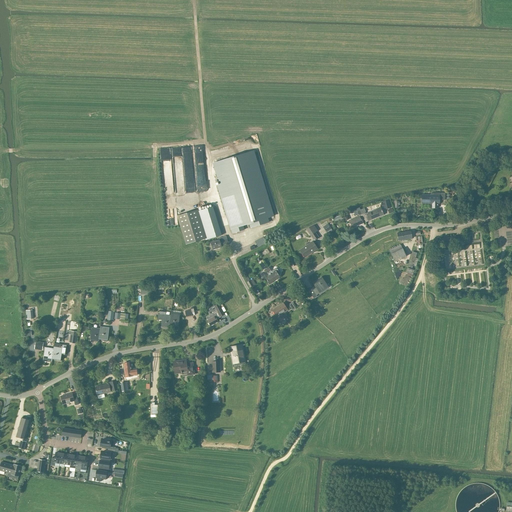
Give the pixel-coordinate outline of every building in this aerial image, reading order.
[(253,151),(214,163),(220,185),(218,185),(231,230),(232,233),(234,233),(244,230),(243,225),(249,223),(250,228),(269,222),(268,218),(273,216),(253,151)] [(430,193),(430,195),(422,194),(422,204),(432,204),(432,208),(438,208),(438,204),(439,204),(439,200),(445,200),(445,193),(435,193),(430,193)] [(391,208),(388,200),(382,201),(383,203),(381,204),(382,207),(384,206),(385,210),(391,208)] [(207,238),(205,239),(205,240),(222,235),(213,206),(198,211),(207,238)] [(364,208),(361,210),(365,220),(366,222),(368,221),(368,220),(375,217),(375,218),(383,215),(382,212),(382,210),(381,211),(380,208),(365,214),(365,212),(364,208)] [(198,211),(198,210),(177,216),(180,225),(186,245),(195,242),(205,239),(207,238),(198,211)] [(365,220),(361,210),(357,211),(358,215),(359,214),(360,216),(349,220),(351,227),(363,222),(362,221),(365,220)] [(328,224),(323,227),(326,232),(331,228),(328,224)] [(306,229),(310,235),(314,241),(319,237),(315,232),(318,231),(314,226),(306,229)] [(398,240),(412,238),(411,231),(397,233),(398,240)] [(219,240),(211,242),(213,250),(221,247),(221,246),(229,244),(227,239),(226,236),(219,238),(219,240)] [(448,246),(448,244),(456,242),(460,242),(459,236),(456,237),(456,236),(447,237),(447,238),(442,238),(443,244),(443,246),(448,246)] [(318,249),(312,241),(299,250),(305,258),(318,249)] [(395,262),(406,256),(401,244),(398,246),(389,250),(395,262)] [(417,253),(412,251),(408,266),(412,268),(413,266),(416,267),(418,259),(416,258),(417,253)] [(412,268),(408,266),(407,268),(405,273),(406,274),(403,279),(402,278),(400,283),(407,287),(411,279),(415,270),(412,268)] [(271,274),(275,280),(276,280),(280,277),(279,275),(280,274),(280,272),(277,268),(276,268),(273,270),(272,272),(273,273),(271,274)] [(274,281),(275,280),(271,274),(265,278),(269,284),(274,281)] [(316,287),(309,291),(314,298),(317,296),(316,295),(320,293),(328,287),(321,277),(313,283),(315,285),(316,287)] [(140,286),(141,295),(151,295),(150,285),(140,286)] [(293,302),(288,304),(292,311),(297,308),(293,302)] [(206,317),(208,320),(207,320),(210,326),(218,322),(217,319),(218,318),(224,315),(222,311),(223,310),(221,308),(218,303),(214,306),(216,311),(206,317)] [(278,306),(272,310),(279,320),(284,317),(282,314),(288,310),(284,304),(283,303),(278,306)] [(170,329),(170,327),(171,315),(165,315),(166,312),(160,311),(159,314),(158,314),(157,319),(162,320),(161,328),(170,329)] [(171,315),(170,327),(178,327),(179,315),(171,314),(171,315)] [(100,329),(99,340),(107,341),(109,328),(100,327),(100,329)] [(99,342),(99,340),(100,329),(92,328),(90,341),(99,342)] [(54,349),(52,360),(60,361),(61,355),(61,354),(65,354),(67,345),(63,344),(62,344),(54,343),(54,347),(54,349)] [(242,345),(231,347),(234,363),(245,361),(242,345)] [(43,347),(42,350),(45,351),(43,360),(52,362),(52,360),(54,349),(45,347),(43,347)] [(184,364),(183,360),(173,362),(175,374),(181,373),(182,373),(182,377),(194,375),(193,363),(184,364)] [(211,361),(212,373),(221,372),(220,361),(211,361)] [(136,368),(131,369),(130,362),(123,363),(124,370),(125,377),(126,377),(126,378),(127,379),(131,379),(132,377),(132,376),(137,375),(136,368)] [(109,382),(112,392),(118,390),(116,380),(109,382)] [(95,387),(97,395),(111,392),(109,384),(95,387)] [(63,404),(74,401),(75,405),(79,404),(77,397),(73,398),(72,393),(61,396),(63,404)] [(30,420),(21,418),(16,436),(25,439),(30,420)] [(100,442),(100,446),(113,447),(114,440),(107,439),(107,440),(101,440),(101,442),(100,442)] [(55,462),(60,463),(61,453),(56,452),(55,458),(52,457),(51,465),(54,466),(55,462)] [(100,454),(99,458),(113,460),(114,453),(107,452),(106,453),(101,452),(101,454),(100,454)] [(37,471),(44,472),(45,460),(39,459),(37,471)] [(99,460),(99,464),(99,466),(104,467),(104,468),(111,469),(112,462),(99,460)] [(0,466),(0,470),(9,473),(11,474),(18,476),(20,470),(21,470),(22,467),(21,467),(21,466),(14,464),(14,465),(1,462),(0,466)] [(96,470),(96,474),(96,476),(101,477),(101,478),(108,479),(109,472),(96,470)]
